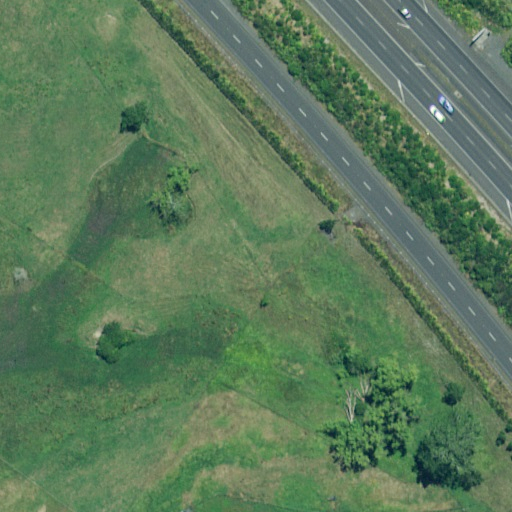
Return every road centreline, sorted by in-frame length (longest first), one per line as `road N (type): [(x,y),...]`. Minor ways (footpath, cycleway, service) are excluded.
road 1 (unclassified): [(191,0),(511,365)]
road 2 (motorway): [(511,177),(346,0)]
road 3 (motorway): [(398,0),(511,125)]
